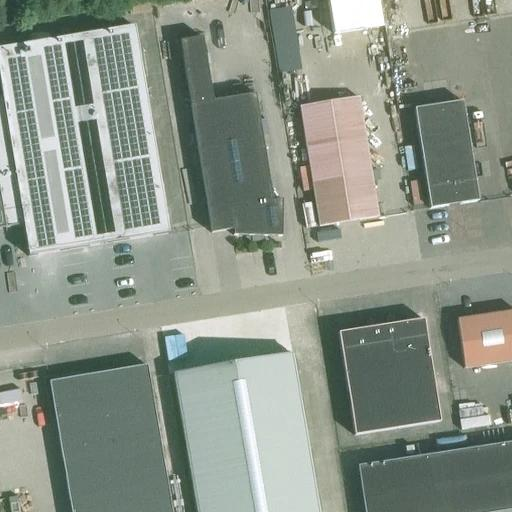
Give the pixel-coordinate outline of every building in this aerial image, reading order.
[(139,13),(140,32),(156,31),(157,58),(171,57),(168,11),(139,13)] [(0,98),(0,229),(23,226),(28,257),(169,235),(135,27),(0,49),(0,85),(2,98),(0,98)] [(257,94),(211,101),(202,37),(183,40),(210,234),(232,231),(233,237),(281,238),(282,200),(272,202),(257,94)] [(358,99),(299,108),(318,228),(378,218),(358,99)] [(462,102),(414,110),(429,210),(478,202),(462,102)] [(401,177),(408,203),(418,200),(411,174),(401,177)] [(511,312),(456,321),(464,370),(511,362),(511,312)] [(423,320),(337,334),(354,437),(439,423),(423,320)] [(172,375),(195,511),(318,511),(292,355),(172,375)] [(48,383),(70,511),(170,511),(146,366),(48,383)] [(361,511),(506,511),(511,511),(511,443),(355,467),(361,511)]
